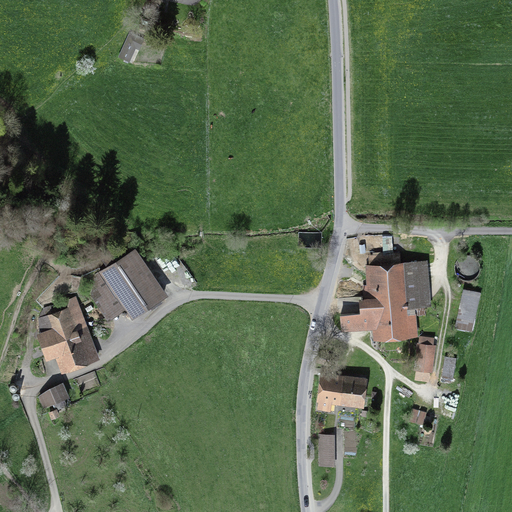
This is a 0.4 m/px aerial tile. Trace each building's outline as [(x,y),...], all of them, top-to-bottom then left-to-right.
[(136,35),(130,33),(119,56),(127,60),(134,44),(132,43),(136,35)] [(137,247),(81,281),(108,323),(127,311),(134,321),(169,299),(137,247)] [(430,260),(366,265),(366,285),(363,285),(364,300),(359,301),(360,315),(340,316),(341,332),(376,330),(377,342),(414,339),(412,311),(434,310),(430,260)] [(481,292),(463,288),(455,326),(472,330),(481,292)] [(77,300),(36,316),(43,333),(36,336),(45,358),(59,352),(65,367),(98,354),(77,300)] [(436,348),(418,345),(413,374),(431,377),(436,348)] [(330,363),(332,352),(318,350),(317,361),(330,363)] [(461,362),(445,360),(442,381),(458,383),(461,362)] [(340,399),(344,377),(333,376),(334,369),(322,368),(317,406),(331,408),(332,398),(340,399)] [(344,377),(340,399),(360,402),(363,380),(344,377)] [(63,386),(39,397),(44,408),(68,397),(63,386)] [(425,412),(419,410),(419,411),(413,409),(410,421),(416,423),(422,424),(425,412)] [(335,437),(319,437),(320,468),(335,468),(335,437)]
